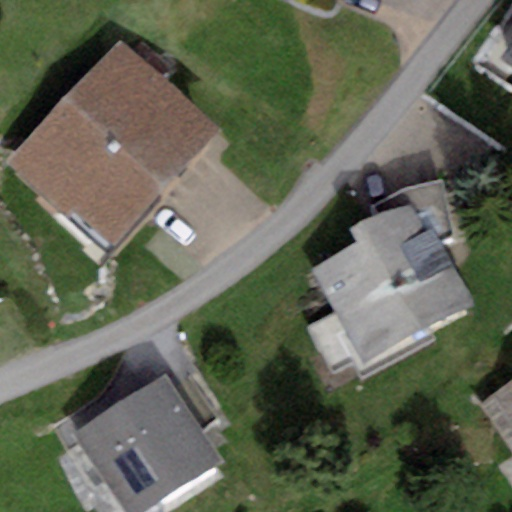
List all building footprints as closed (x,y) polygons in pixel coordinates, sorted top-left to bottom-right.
[(113,253),(224,133),(119,37),(8,157),(113,253)] [(511,45),(502,60),(511,67),(511,45)] [(371,204),(378,216),(410,204),(424,230),(431,229),(439,243),(454,237),(442,182),(405,190),(371,204)] [(364,365),(474,304),(439,243),(431,229),(424,230),(410,204),(378,216),(348,227),(359,243),(311,269),(364,365)] [(165,374),(74,434),(125,511),(146,511),(223,462),(165,374)] [(511,384),(482,404),(511,452),(511,384)]
